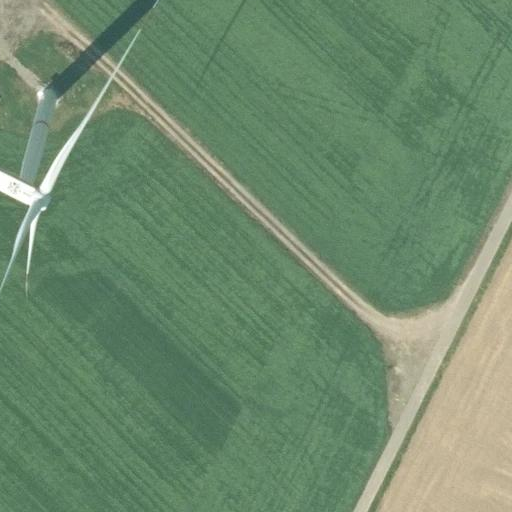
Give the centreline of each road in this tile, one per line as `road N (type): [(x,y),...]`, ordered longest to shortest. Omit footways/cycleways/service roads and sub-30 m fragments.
road 1 (track): [(436,355),(373,318),(46,17)]
road 2 (track): [(359,511),(511,201)]
